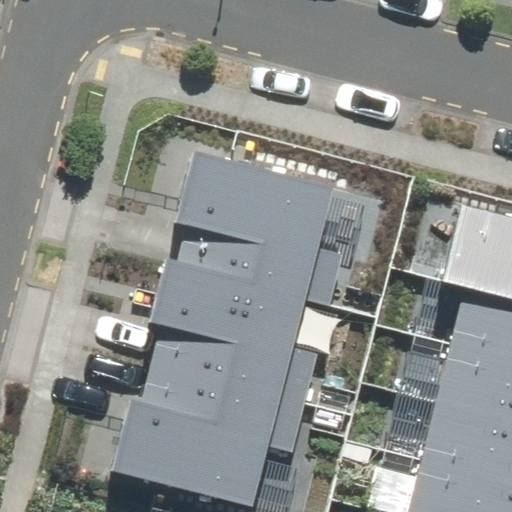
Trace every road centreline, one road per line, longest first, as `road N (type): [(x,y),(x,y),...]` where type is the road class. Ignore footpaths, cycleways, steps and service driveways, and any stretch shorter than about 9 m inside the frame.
road 1 (residential): [(316,0),(511,53)]
road 2 (residential): [(0,168),(47,0)]
